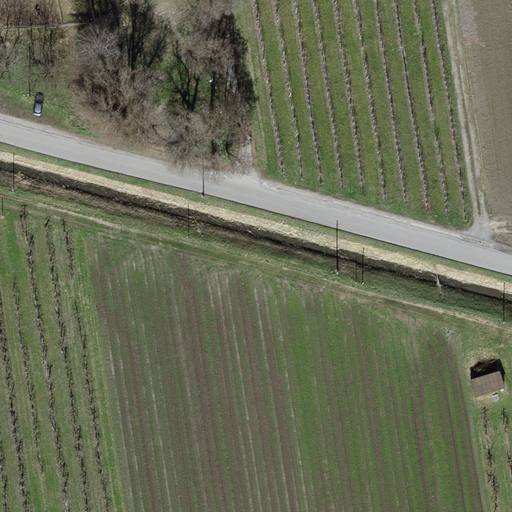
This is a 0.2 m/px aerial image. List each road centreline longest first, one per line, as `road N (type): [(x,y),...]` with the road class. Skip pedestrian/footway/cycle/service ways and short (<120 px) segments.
road 1 (tertiary): [(511,261),(0,132)]
road 2 (track): [(243,189),(222,0)]
